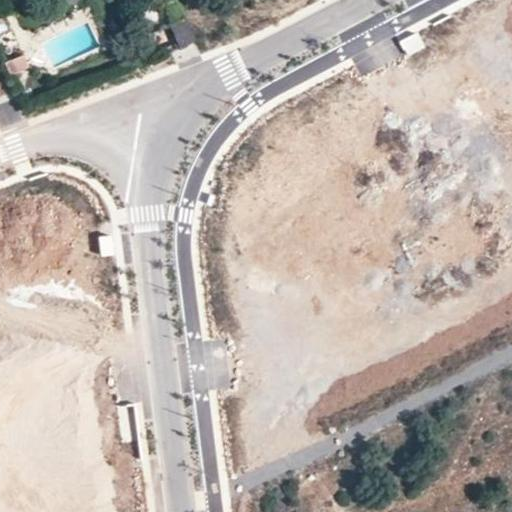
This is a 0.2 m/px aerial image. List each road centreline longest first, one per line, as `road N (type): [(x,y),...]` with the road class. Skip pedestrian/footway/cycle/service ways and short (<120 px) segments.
road 1 (residential): [(185,511),(147,178),(164,117)]
road 2 (residential): [(164,117),(225,69),(366,0)]
road 3 (residential): [(164,117),(136,114),(0,154)]
